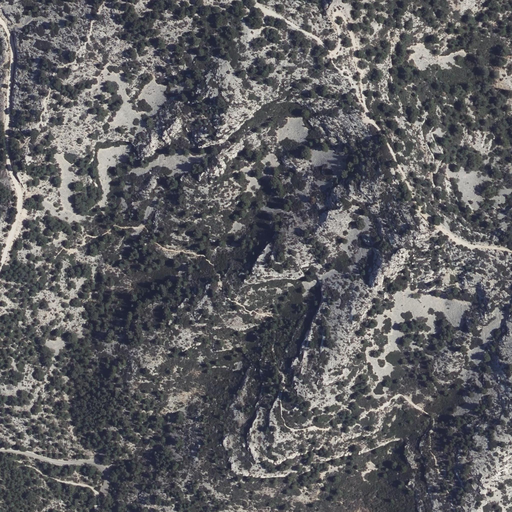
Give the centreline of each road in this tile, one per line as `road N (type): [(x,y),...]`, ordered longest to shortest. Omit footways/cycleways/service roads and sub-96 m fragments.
road 1 (track): [(259,5),(332,53),(339,44),(335,16),(342,16),(366,109),(421,212),(460,242),(511,251)]
road 2 (track): [(0,18),(13,54),(7,138),(19,192)]
road 3 (unclassified): [(96,511),(106,485),(98,463),(0,450)]
